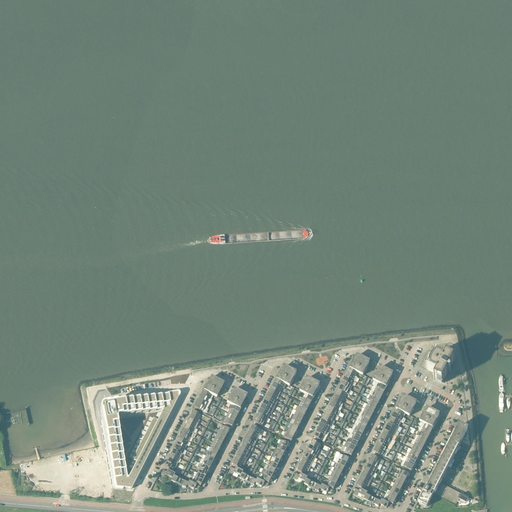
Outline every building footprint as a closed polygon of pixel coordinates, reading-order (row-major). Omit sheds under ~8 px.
[(446,350),(429,352),(428,352),(428,353),(420,367),(436,375),(436,376),(434,379),(442,383),(448,373),(449,373),(449,374),(450,374),(450,373),(451,373),(451,372),(451,371),(450,371),(450,370),(449,370),(449,371),(454,360),(453,355),(453,354),(453,353),(452,352),(451,351),(450,351),(449,350),(448,350),(447,350),(446,350)] [(366,370),(368,365),(369,363),(356,357),(354,360),(353,363),(352,362),(349,369),(350,369),(357,373),(363,376),(367,370),(366,370)] [(293,380),(295,376),(296,374),(283,367),(282,369),(280,374),(279,373),(276,379),(276,380),(284,384),(286,385),(290,387),(294,381),(293,380)] [(389,381),(390,379),(391,377),(392,375),(379,368),(376,374),(375,374),(372,381),(376,382),(386,387),(386,388),(390,382),(389,381)] [(357,373),(350,369),(349,371),(348,371),(347,373),(355,377),(357,373)] [(355,383),(357,378),(355,377),(347,373),(345,378),(354,382),(355,383)] [(354,382),(345,378),(344,380),(344,379),(343,381),(343,382),(352,387),(354,382)] [(209,379),(209,381),(206,385),(202,391),(203,391),(213,396),(216,398),(220,392),(222,387),(223,386),(209,379)] [(306,379),(305,381),(303,385),(302,385),(299,392),(305,394),(313,398),(313,399),(316,392),(318,388),(319,386),(306,379)] [(286,385),(284,384),(276,380),(274,384),(282,388),(284,389),(286,385)] [(352,387),(343,382),(341,386),(350,391),(352,387)] [(386,387),(376,382),(373,386),(384,392),(386,387)] [(280,392),(282,388),(274,384),(273,386),(272,388),(280,392)] [(351,391),(350,391),(341,386),(339,390),(347,394),(349,395),(351,391)] [(384,392),(373,386),(371,391),(381,396),(384,392)] [(280,392),(272,388),(271,390),(270,392),(270,393),(278,397),(280,392)] [(344,399),(347,394),(339,390),(338,392),(337,392),(336,394),(337,395),(344,399)] [(98,406),(113,488),(131,490),(178,398),(177,391),(98,406)] [(213,396),(203,391),(201,396),(211,400),(213,396)] [(244,401),(245,399),(245,397),(232,391),(229,397),(229,396),(226,403),(230,405),(231,406),(239,410),(240,410),(243,404),(244,401)] [(381,396),(371,391),(369,395),(370,396),(371,396),(379,400),(381,396)] [(278,397),(270,393),(269,395),(268,394),(267,397),(268,397),(276,401),(278,397)] [(313,398),(305,394),(303,398),(311,403),(313,398)] [(344,399),(337,395),(334,399),(342,403),(344,399)] [(211,400),(201,396),(199,400),(209,405),(211,401),(211,400)] [(379,400),(371,396),(370,396),(368,400),(369,401),(377,405),(379,400)] [(277,402),(276,401),(268,397),(266,401),(275,406),(277,402)] [(403,397),(402,399),(401,401),(399,403),(395,409),(396,410),(405,414),(409,416),(413,411),(413,410),(415,406),(416,404),(403,397)] [(311,403),(303,398),(300,403),(308,407),(311,403)] [(342,403),(334,399),(332,403),(340,407),(342,403)] [(209,405),(199,400),(197,404),(207,409),(209,405)] [(275,406),(266,401),(263,405),(273,410),(275,406)] [(377,405),(369,401),(367,405),(375,409),(377,405)] [(308,407),(300,403),(298,407),(306,411),(308,407)] [(342,408),(340,407),(332,403),(331,405),(329,407),(330,407),(340,412),(342,408)] [(207,409),(197,404),(196,406),(195,406),(194,409),(197,410),(204,414),(207,409)] [(239,410),(231,406),(230,405),(228,409),(229,410),(237,414),(239,410)] [(273,410),(263,405),(261,410),(269,414),(271,415),(273,410)] [(375,409),(367,405),(365,409),(373,413),(374,411),(375,409)] [(306,411),(298,407),(297,406),(295,411),(296,411),(304,415),(306,411)] [(340,413),(340,412),(330,407),(328,412),(337,417),(338,417),(340,413)] [(373,413),(365,409),(363,413),(370,417),(373,413)] [(437,420),(438,418),(439,416),(425,409),(425,411),(422,415),(419,421),(423,423),(432,428),(433,429),(436,422),(437,420)] [(235,418),(237,414),(229,410),(227,414),(235,418)] [(269,414),(261,410),(259,414),(267,418),(269,414)] [(405,414),(396,410),(394,414),(403,419),(405,414)] [(196,413),(192,411),(191,414),(190,416),(198,420),(201,416),(196,413)] [(304,415),(296,411),(294,416),(302,420),(304,415)] [(337,417),(328,412),(325,416),(333,420),(335,421),(337,417)] [(370,417),(363,413),(360,412),(358,416),(368,422),(369,422),(370,420),(369,419),(370,417)] [(235,418),(227,414),(225,418),(233,422),(235,418)] [(269,419),(267,418),(259,414),(257,418),(265,422),(266,423),(269,419)] [(405,419),(403,419),(394,414),(392,418),(401,423),(403,424),(404,423),(405,420),(405,419)] [(302,420),(294,416),(292,415),(290,419),(299,424),(300,424),(301,422),(302,420)] [(198,420),(190,416),(189,418),(187,420),(197,425),(200,421),(198,420)] [(333,420),(325,416),(323,420),(331,424),(333,420)] [(368,422),(358,416),(356,421),(366,426),(368,422)] [(233,422),(225,418),(223,423),(227,425),(227,426),(231,428),(232,425),(233,422)] [(265,422),(257,418),(256,420),(255,420),(254,423),(257,425),(258,424),(262,427),(265,422)] [(401,423),(392,418),(390,422),(399,427),(401,423)] [(297,428),(299,424),(290,419),(288,423),(289,424),(297,428)] [(197,425),(187,420),(186,422),(187,422),(186,425),(195,429),(197,425)] [(333,425),(331,424),(323,420),(321,425),(331,429),(333,425)] [(366,426),(356,421),(354,425),(364,430),(366,426)] [(399,427),(390,422),(387,427),(397,432),(399,427)] [(432,428),(423,423),(420,427),(430,432),(432,428)] [(297,428),(289,424),(287,429),(295,433),(296,433),(297,431),(296,430),(297,428)] [(195,429),(186,425),(185,427),(184,426),(183,428),(193,434),(195,429)] [(256,427),(252,425),(251,428),(252,428),(251,430),(260,435),(262,431),(256,427)] [(331,429),(321,425),(319,429),(329,434),(331,429)] [(364,430),(354,425),(351,429),(362,435),(364,430)] [(226,428),(221,426),(219,430),(227,435),(228,432),(228,433),(230,430),(226,428)] [(397,432),(387,427),(385,431),(394,436),(397,432)] [(448,468),(450,464),(467,432),(458,427),(427,487),(426,486),(423,493),(418,502),(427,507),(434,493),(456,505),(457,502),(461,494),(440,484),(448,468)] [(430,432),(420,427),(418,431),(428,436),(430,432)] [(193,434),(183,428),(182,431),(183,431),(182,433),(191,438),(193,434)] [(293,437),(295,433),(287,429),(286,428),(283,432),(285,433),(293,437)] [(329,434),(319,429),(317,433),(326,438),(329,434)] [(362,435),(351,429),(349,434),(359,439),(362,435)] [(227,435),(219,430),(217,435),(225,439),(226,437),(225,437),(227,435)] [(260,435),(251,430),(249,433),(249,432),(248,434),(258,439),(260,435)] [(394,436),(385,431),(383,435),(392,440),(394,436)] [(428,436),(418,431),(416,436),(426,441),(427,439),(428,436)] [(191,438),(182,433),(181,435),(180,435),(179,437),(189,442),(191,438)] [(293,437),(285,433),(283,437),(288,440),(287,440),(291,442),(292,439),(293,437)] [(326,438),(317,433),(316,435),(315,435),(314,438),(317,440),(317,439),(324,443),(326,438)] [(258,439),(248,434),(247,436),(247,437),(246,439),(255,444),(258,439)] [(359,439),(349,434),(347,438),(348,438),(357,443),(359,439)] [(225,439),(217,435),(214,439),(222,443),(223,441),(224,441),(225,439)] [(392,440),(383,435),(381,440),(390,444),(392,440)] [(424,445),(426,441),(416,436),(414,440),(416,441),(424,445)] [(189,442),(179,437),(178,439),(178,440),(177,442),(186,446),(189,442)] [(355,447),(357,443),(348,438),(346,443),(347,443),(355,447)] [(222,443),(214,439),(212,443),(221,448),(222,446),(221,445),(222,443)] [(255,444),(246,439),(245,441),(244,441),(243,443),(253,448),(255,444)] [(286,443),(281,440),(279,445),(287,449),(288,447),(290,444),(286,442),(286,443)] [(316,442),(312,440),(311,443),(312,443),(311,445),(318,449),(321,445),(316,442)] [(390,444),(381,440),(379,444),(388,449),(390,444)] [(421,449),(424,445),(416,441),(414,445),(421,449)] [(186,446),(177,442),(176,444),(175,444),(174,446),(184,451),(186,446)] [(221,448),(212,443),(210,448),(218,452),(219,449),(220,450),(221,448)] [(253,448),(243,443),(242,445),(243,445),(242,448),(251,452),(253,448)] [(355,447),(347,443),(346,443),(344,447),(353,452),(354,450),(354,449),(355,447)] [(388,449),(379,444),(377,448),(384,452),(387,454),(388,453),(390,451),(389,450),(388,449)] [(286,451),(287,449),(279,445),(277,449),(285,454),(286,451)] [(320,450),(318,449),(311,445),(309,447),(308,449),(318,454),(320,450)] [(421,449),(414,445),(411,450),(419,454),(421,449)] [(184,451),(174,446),(173,448),(174,448),(173,450),(182,455),(184,451)] [(352,454),(353,452),(344,447),(343,446),(340,451),(347,455),(351,457),(352,454)] [(218,452),(210,448),(208,452),(216,456),(217,454),(218,452)] [(251,452),(242,448),(241,450),(240,449),(239,452),(249,457),(251,452)] [(285,454),(277,449),(275,448),(273,453),(282,457),(283,455),(284,456),(285,454)] [(384,452),(377,448),(375,450),(373,453),(377,455),(377,454),(382,457),(384,452)] [(318,454),(308,449),(307,451),(306,454),(315,458),(318,454)] [(182,455),(173,450),(172,452),(171,452),(170,454),(180,459),(182,455)] [(419,454),(411,450),(409,454),(417,458),(419,454)] [(216,456),(208,452),(206,456),(213,460),(214,458),(215,459),(216,456)] [(249,457),(239,452),(238,454),(237,456),(247,461),(249,457)] [(281,460),(282,457),(273,453),(271,457),(281,462),(282,460),(281,460)] [(180,459),(170,454),(169,456),(170,457),(168,459),(178,464),(180,459)] [(315,458),(306,454),(305,456),(304,455),(303,458),(313,463),(315,458)] [(348,462),(350,459),(346,457),(346,458),(339,454),(337,459),(347,464),(348,462)] [(417,458),(409,454),(407,458),(415,462),(417,458)] [(383,461),(380,460),(376,457),(372,455),(371,458),(370,460),(380,465),(382,466),(384,462),(383,461)] [(212,462),(213,460),(206,456),(203,461),(212,465),(213,463),(212,462)] [(247,461),(237,456),(236,458),(234,460),(244,465),(247,461)] [(281,462),(271,457),(269,461),(270,462),(278,466),(279,464),(280,464),(281,462)] [(413,467),(415,462),(407,458),(405,457),(402,461),(403,462),(413,467)] [(313,463),(303,458),(302,460),(303,460),(302,462),(311,467),(313,463)] [(178,464),(168,459),(167,461),(166,463),(175,468),(178,464)] [(212,465),(203,461),(201,459),(199,464),(201,465),(209,469),(210,467),(211,467),(212,465)] [(346,466),(347,464),(337,459),(335,463),(337,464),(345,468),(346,466)] [(244,465),(234,460),(233,462),(234,463),(233,465),(242,470),(244,465)] [(370,460),(369,462),(368,462),(367,464),(377,469),(380,465),(370,460)] [(278,466),(270,462),(269,461),(267,466),(268,466),(276,471),(278,469),(277,468),(278,466)] [(311,467),(302,462),(301,464),(300,464),(299,466),(309,471),(311,467)] [(412,469),(413,467),(403,462),(401,466),(407,470),(410,472),(412,469)] [(175,468),(166,463),(164,465),(165,465),(164,468),(173,472),(175,468)] [(345,468),(337,464),(335,463),(333,467),(334,468),(342,472),(343,470),(344,471),(345,468)] [(377,469),(367,464),(366,466),(367,467),(366,469),(375,473),(377,469)] [(208,471),(209,469),(201,465),(199,469),(208,473),(209,471),(208,471)] [(268,466),(267,466),(265,465),(263,469),(273,475),(275,473),(276,471),(268,466)] [(309,471),(299,466),(298,468),(298,469),(297,471),(306,476),(309,471)] [(243,472),(236,468),(235,470),(231,468),(230,471),(229,473),(230,474),(231,474),(232,475),(233,474),(234,473),(241,476),(243,472)] [(341,474),(342,472),(334,468),(332,473),(341,477),(342,475),(341,474)] [(208,473),(199,469),(197,473),(205,477),(206,475),(206,476),(208,473)] [(272,477),(273,475),(263,469),(261,474),(263,475),(272,479),(273,477),(272,477)] [(366,469),(365,471),(364,471),(363,473),(373,478),(375,473),(366,469)] [(410,474),(406,472),(406,473),(401,470),(399,475),(407,479),(407,477),(408,477),(410,474)] [(174,474),(167,471),(166,472),(162,471),(161,474),(160,475),(161,476),(162,477),(163,477),(164,477),(165,476),(165,475),(172,479),(174,474)] [(243,472),(241,476),(240,479),(244,481),(243,482),(246,483),(249,477),(248,477),(249,475),(243,472)] [(205,477),(197,473),(195,478),(203,482),(204,480),(205,477)] [(308,478),(300,474),(299,476),(297,475),(298,474),(296,473),(294,477),(294,479),(294,480),(295,480),(296,481),(297,480),(298,479),(305,482),(308,478)] [(341,477),(332,473),(330,477),(338,481),(339,479),(340,479),(341,477)] [(373,478),(363,473),(362,475),(363,475),(361,477),(371,482),(373,478)] [(180,477),(174,474),(172,479),(171,481),(175,483),(174,484),(177,486),(180,480),(179,479),(180,477)] [(272,479),(263,475),(261,474),(259,478),(269,483),(270,481),(271,482),(272,479)] [(407,479),(399,475),(396,479),(405,483),(406,481),(405,481),(407,479)] [(258,479),(252,476),(251,478),(249,477),(246,483),(249,485),(250,484),(254,486),(255,484),(258,479)] [(338,481),(330,477),(328,481),(336,485),(338,483),(337,483),(338,481)] [(361,477),(360,479),(359,481),(368,487),(371,482),(361,477)] [(203,482),(195,478),(192,482),(200,486),(201,484),(202,484),(203,482)] [(308,478),(305,482),(304,485),(308,487),(308,488),(311,489),(314,484),(312,483),(313,481),(308,478)] [(189,482),(183,479),(182,481),(180,480),(177,486),(180,487),(181,486),(185,489),(186,486),(189,482)] [(268,485),(258,479),(255,484),(262,487),(263,487),(264,487),(265,487),(266,487),(267,486),(268,485)] [(405,483),(396,479),(394,483),(402,487),(403,485),(404,486),(405,483)] [(336,485),(328,481),(326,486),(333,490),(335,487),(335,488),(336,485)] [(368,487),(359,481),(358,483),(358,484),(357,486),(366,491),(368,487)] [(200,487),(189,482),(186,486),(193,490),(194,489),(194,490),(195,490),(196,490),(198,490),(198,489),(199,488),(200,487)] [(322,485),(316,482),(315,484),(314,484),(311,489),(314,491),(314,490),(319,492),(320,490),(322,485)] [(402,487),(394,483),(392,488),(401,492),(402,490),(401,489),(402,487)] [(333,491),(322,485),(320,490),(327,494),(327,493),(328,493),(329,493),(330,493),(331,493),(332,492),(333,491)] [(401,492),(392,488),(390,487),(388,491),(398,496),(399,494),(401,492)] [(367,493),(360,489),(359,491),(356,489),(354,492),(354,493),(354,494),(354,495),(355,495),(356,496),(357,495),(358,495),(358,494),(365,498),(367,493)] [(397,498),(398,496),(388,491),(385,495),(396,501),(397,498)] [(373,499),(372,498),(373,496),(367,493),(365,498),(364,500),(368,502),(368,503),(371,504),(373,499)] [(465,496),(461,494),(457,502),(461,504),(462,505),(463,504),(465,504),(466,503),(466,501),(469,497),(465,495),(465,496)] [(396,501),(385,495),(383,499),(393,505),(394,502),(395,503),(396,501)] [(378,507),(379,505),(382,500),(375,496),(373,499),(371,504),(374,506),(374,505),(378,507)] [(393,506),(382,500),(379,505),(386,509),(387,508),(388,508),(390,508),(391,508),(391,507),(392,507),(393,506)]
